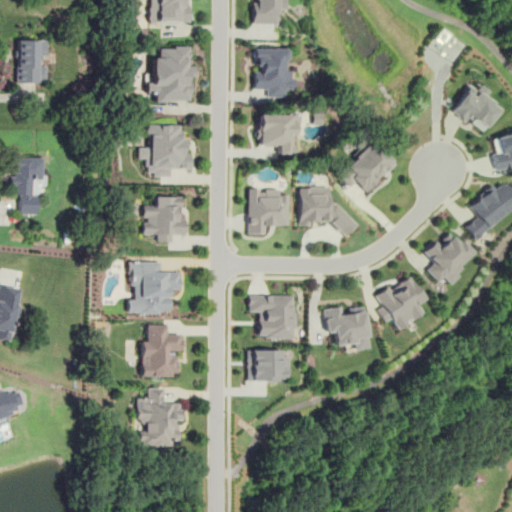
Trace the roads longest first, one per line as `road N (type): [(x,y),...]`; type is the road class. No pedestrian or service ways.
road 1 (residential): [(215,511),(219,0)]
road 2 (residential): [(217,265),(321,266),(369,254),(427,202),(439,168)]
